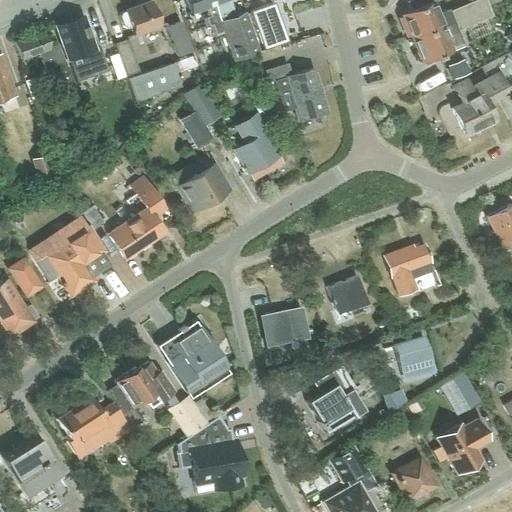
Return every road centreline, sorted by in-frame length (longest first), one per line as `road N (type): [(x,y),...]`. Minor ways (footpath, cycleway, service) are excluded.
road 1 (residential): [(296,511),(272,464),(213,252)]
road 2 (residential): [(0,397),(213,252)]
road 3 (residential): [(213,252),(368,156)]
road 4 (residential): [(368,156),(334,0)]
road 5 (residential): [(511,156),(445,190),(368,156)]
